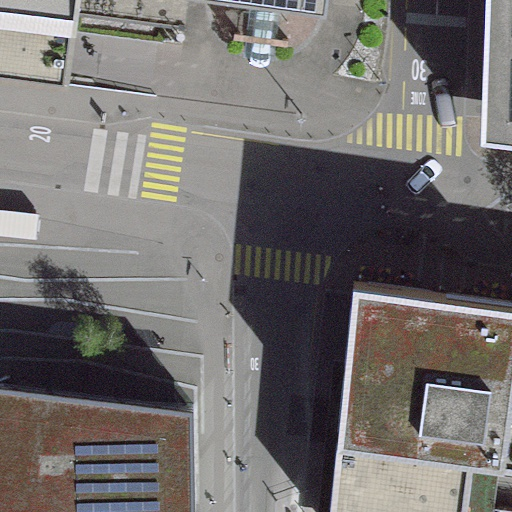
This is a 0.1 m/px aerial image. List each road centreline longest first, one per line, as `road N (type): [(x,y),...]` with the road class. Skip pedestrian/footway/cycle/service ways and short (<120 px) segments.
road 1 (residential): [(289,186),(274,351),(273,511)]
road 2 (residential): [(421,177),(435,0)]
road 3 (residential): [(0,143),(163,167)]
road 4 (residential): [(289,186),(342,190),(421,177)]
road 5 (residential): [(163,167),(289,186)]
